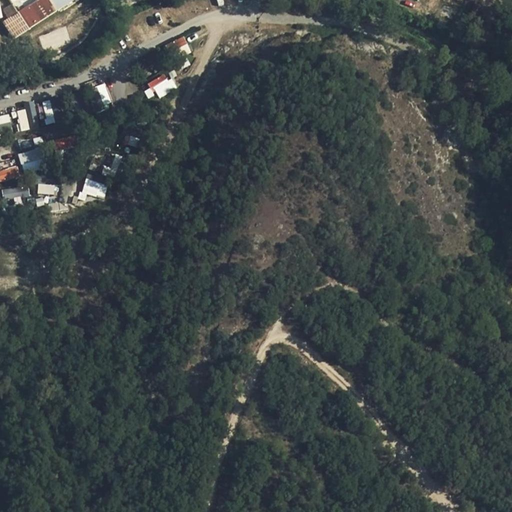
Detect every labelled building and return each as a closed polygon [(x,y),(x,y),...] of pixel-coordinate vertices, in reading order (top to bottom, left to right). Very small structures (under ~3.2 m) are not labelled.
[(11,35),(76,0),(34,0),(15,10),(12,4),(2,9),(7,18),(3,20),(11,35)] [(171,59),(190,50),(183,36),(165,45),(171,59)] [(174,90),(167,73),(150,80),(156,97),(174,90)] [(92,102),(96,112),(113,105),(104,83),(94,87),(99,99),(92,102)] [(145,91),(148,98),(156,95),(153,88),(145,91)] [(20,131),(37,128),(33,106),(16,109),(20,131)] [(0,115),(0,124),(10,121),(8,113),(0,115)] [(42,147),(18,154),(24,174),(48,167),(42,147)] [(112,156),(104,174),(113,178),(121,160),(112,156)] [(0,181),(20,176),(17,166),(0,170),(0,181)] [(81,195),(104,200),(107,185),(84,180),(81,195)] [(28,183),(2,185),(3,198),(29,195),(28,183)] [(37,193),(53,195),(54,185),(38,183),(37,193)]
